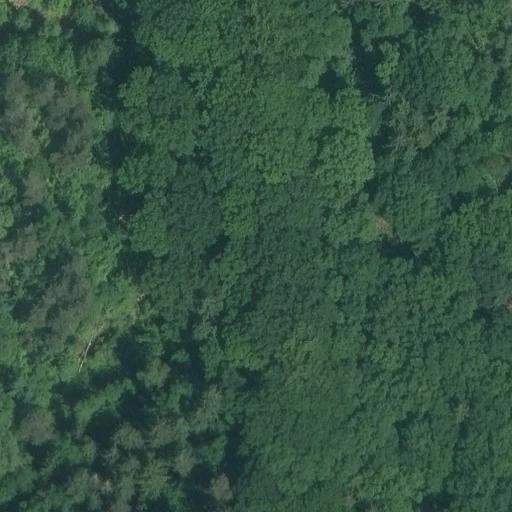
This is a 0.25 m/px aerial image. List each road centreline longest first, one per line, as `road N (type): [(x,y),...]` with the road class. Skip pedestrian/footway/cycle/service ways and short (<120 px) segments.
road 1 (track): [(302,511),(241,0)]
road 2 (track): [(164,0),(0,67)]
